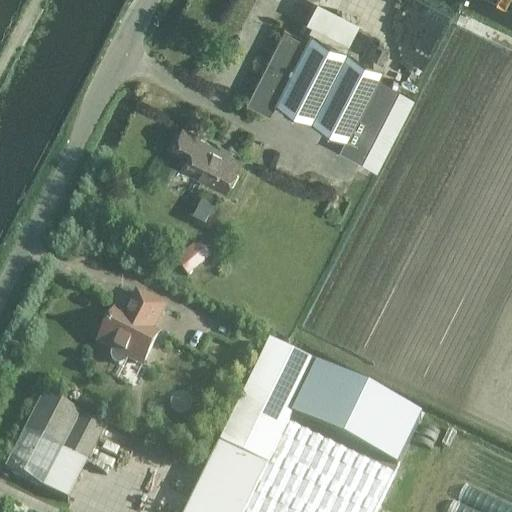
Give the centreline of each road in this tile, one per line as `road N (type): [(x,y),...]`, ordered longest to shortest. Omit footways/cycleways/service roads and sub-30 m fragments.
road 1 (unclassified): [(0,297),(151,0)]
road 2 (unknown): [(129,43),(350,152)]
